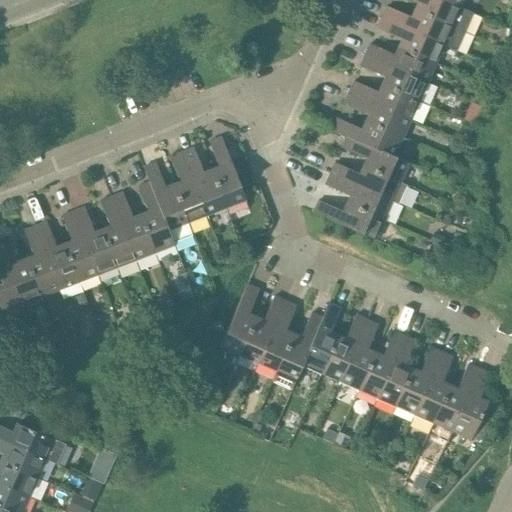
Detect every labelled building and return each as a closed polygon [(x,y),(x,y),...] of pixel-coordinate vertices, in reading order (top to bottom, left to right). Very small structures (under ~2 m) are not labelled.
[(472,13),(461,8),(443,0),(411,0),(414,1),(414,0),(418,0),(414,10),(463,32),(472,13)] [(463,32),(414,10),(409,20),(406,19),(408,16),(386,6),(381,18),(444,46),(455,51),(463,32)] [(436,64),(444,46),(381,18),(376,29),(398,38),(399,36),(402,37),(397,48),(436,64)] [(436,64),(397,48),(393,57),(390,55),(391,53),(370,43),(364,55),(427,83),(436,87),(445,68),(436,64)] [(386,74),(381,85),(419,102),(427,83),(364,55),(359,66),(381,76),(382,73),(386,74)] [(347,93),(411,121),(419,102),(381,85),(377,95),(373,94),(375,90),(353,81),(347,93)] [(369,112),(365,122),(403,139),(411,121),(347,93),(343,103),(365,113),(366,111),(369,112)] [(471,103),(463,120),(472,124),(480,107),(471,103)] [(346,137),(394,158),(403,139),(365,122),(360,132),(357,131),(358,128),(336,118),(331,130),(346,137)] [(463,122),(459,130),(468,134),(471,125),(463,122)] [(367,156),(362,167),(401,184),(409,164),(394,158),(346,137),(342,148),(363,157),(364,154),(367,156)] [(222,167),(211,171),(226,209),(246,202),(221,138),(209,142),(218,165),(221,164),(222,167)] [(193,148),(183,152),(207,217),(226,209),(211,171),(200,176),(199,172),(202,171),(193,148)] [(184,182),(173,186),(188,224),(207,217),(183,152),(171,157),(180,179),(183,178),(184,182)] [(192,235),(188,224),(173,186),(163,190),(162,186),(166,185),(157,162),(144,167),(149,182),(168,231),(170,231),(174,242),(192,235)] [(401,184),(362,167),(358,177),(355,176),(356,172),(335,163),(330,175),(393,202),(402,206),(410,188),(401,184)] [(351,194),(346,204),(384,221),(393,202),(330,175),(325,186),(346,195),(347,192),(351,194)] [(152,211),(140,215),(155,254),(176,246),(174,242),(170,231),(168,231),(149,182),(139,186),(147,209),(151,207),(152,211)] [(124,192),(112,197),(137,261),(155,254),(140,215),(130,219),(129,216),(132,215),(124,192)] [(113,226),(102,231),(117,269),(137,261),(112,197),(100,201),(108,223),(112,222),(113,226)] [(313,214),(375,241),(384,221),(346,204),(341,214),(338,213),(340,210),(318,201),(313,214)] [(86,207),(73,212),(98,276),(117,269),(102,231),(92,235),(91,230),(94,229),(86,207)] [(75,241),(64,245),(79,283),(98,276),(73,212),(62,216),(70,238),(74,237),(75,241)] [(437,221),(448,226),(451,220),(440,215),(437,221)] [(82,292),(79,283),(64,245),(54,249),(53,245),(56,244),(47,222),(36,226),(60,290),(64,300),(82,292)] [(60,290),(36,226),(24,231),(32,253),(36,251),(38,256),(27,260),(41,297),(60,290)] [(431,239),(439,243),(442,236),(434,232),(431,239)] [(9,236),(0,239),(0,248),(22,305),(41,297),(27,260),(16,264),(14,260),(17,258),(9,236)] [(0,306),(2,312),(22,305),(0,248),(0,306)] [(429,263),(434,254),(425,250),(420,259),(429,263)] [(230,251),(223,254),(228,266),(235,263),(230,251)] [(212,271),(209,262),(204,264),(207,273),(212,271)] [(195,282),(191,270),(186,272),(190,284),(195,282)] [(190,284),(186,272),(179,275),(183,286),(190,284)] [(248,285),(220,347),(240,356),(256,318),(246,314),(248,310),(250,311),(260,290),(248,285)] [(267,323),(256,318),(240,356),(258,364),(286,301),(275,296),(265,318),(269,319),(267,323)] [(277,372),(294,335),(284,330),(285,327),(288,328),(297,306),(286,301),(258,364),(277,372)] [(302,365),(303,366),(322,374),(339,337),(329,332),(330,329),(333,330),(343,309),(329,303),(323,318),(302,365)] [(302,365),(323,318),(312,313),(302,334),(305,336),(303,339),(294,335),(277,372),(273,382),(293,390),(303,366),(302,365)] [(349,341),(339,337),(322,374),(340,383),(368,320),(356,315),(347,336),(350,338),(349,341)] [(368,320),(340,383),(360,391),(376,354),(366,349),(368,346),(371,347),(380,325),(368,320)] [(386,358),(376,354),(360,391),(378,399),(406,337),(394,332),(384,353),(387,355),(386,358)] [(406,337),(378,399),(396,407),(412,370),(402,365),(404,362),(407,363),(417,342),(406,337)] [(423,374),(412,370),(396,407),(415,416),(443,353),(431,348),(422,370),(424,371),(423,374)] [(453,358),(443,353),(415,416),(410,426),(429,435),(433,424),(450,387),(439,382),(440,378),(444,380),(453,358)] [(450,387),(433,424),(452,432),(479,370),(469,365),(459,387),(462,388),(461,392),(450,387)] [(479,370),(452,432),(471,441),(488,404),(475,398),(477,394),(480,396),(490,374),(479,370)] [(0,425),(0,439),(46,460),(57,465),(66,445),(17,423),(12,434),(8,433),(10,429),(0,425)] [(255,423),(251,433),(258,436),(262,426),(255,423)] [(337,434),(326,429),(322,439),(332,444),(337,434)] [(339,433),(334,445),(345,450),(350,438),(339,433)] [(0,461),(38,478),(46,460),(0,439),(0,451),(0,452),(1,449),(5,450),(0,460),(0,461)] [(0,483),(30,496),(38,478),(0,461),(0,483)] [(414,481),(412,485),(422,490),(424,485),(426,481),(417,476),(414,481)] [(88,479),(81,496),(93,501),(100,484),(88,479)] [(0,505),(14,511),(23,511),(30,496),(0,483),(0,505)] [(73,494),(66,511),(68,511),(88,511),(92,502),(73,494)]
